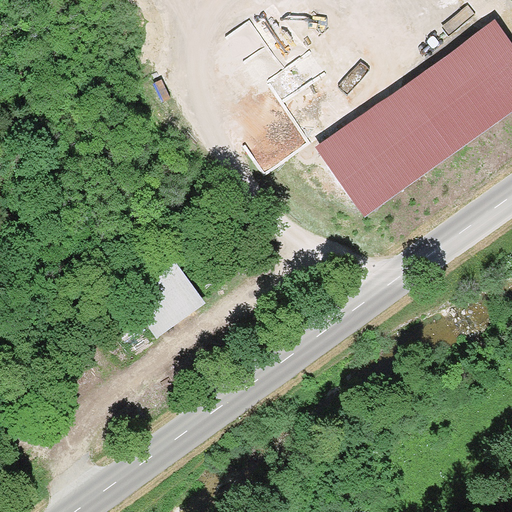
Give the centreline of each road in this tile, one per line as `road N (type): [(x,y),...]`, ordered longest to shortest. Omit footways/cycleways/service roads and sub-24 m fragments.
road 1 (secondary): [(511,196),(77,511)]
road 2 (track): [(91,501),(62,438),(204,313),(302,241),(393,283)]
road 3 (track): [(302,241),(279,227),(193,118)]
